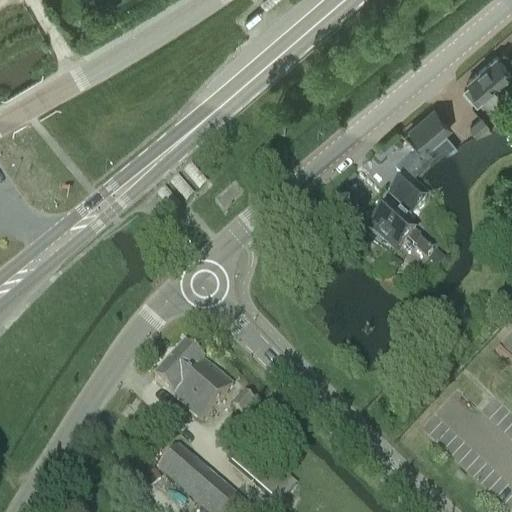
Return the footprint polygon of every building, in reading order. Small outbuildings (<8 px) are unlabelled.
[(471,85),(465,90),(477,104),(483,99),(481,97),(510,73),(496,57),(467,81),(471,85)] [(434,110),(410,131),(425,149),(421,153),(429,162),(431,165),(456,148),(454,145),(444,133),(450,128),(434,110)] [(482,118),(470,129),(476,136),(488,126),(482,118)] [(389,209),(370,228),(396,253),(407,241),(412,246),(413,246),(425,258),(433,250),(423,241),(398,217),(404,209),(411,215),(425,199),(404,180),(390,196),(399,204),(392,212),(389,209)] [(223,214),(243,196),(235,186),(214,204),(223,214)] [(437,254),(429,262),(437,269),(445,261),(437,254)] [(184,347),(154,381),(173,399),(201,424),(233,388),(204,363),(184,347)] [(232,408),(242,416),(254,404),(244,394),(232,408)] [(228,463),(277,505),(280,507),(297,486),(246,442),(228,463)] [(202,511),(238,511),(243,506),(178,449),(158,472),(202,511)] [(151,488),(161,480),(153,471),(144,478),(151,488)]
